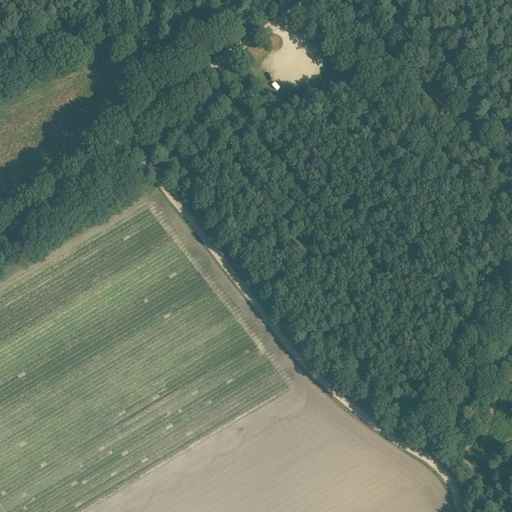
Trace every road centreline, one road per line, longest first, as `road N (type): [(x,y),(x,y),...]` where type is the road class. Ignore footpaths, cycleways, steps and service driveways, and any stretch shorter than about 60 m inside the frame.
road 1 (track): [(462,511),(452,478),(345,398),(236,277),(129,130)]
road 2 (track): [(154,109),(309,0)]
road 3 (track): [(129,130),(0,234)]
